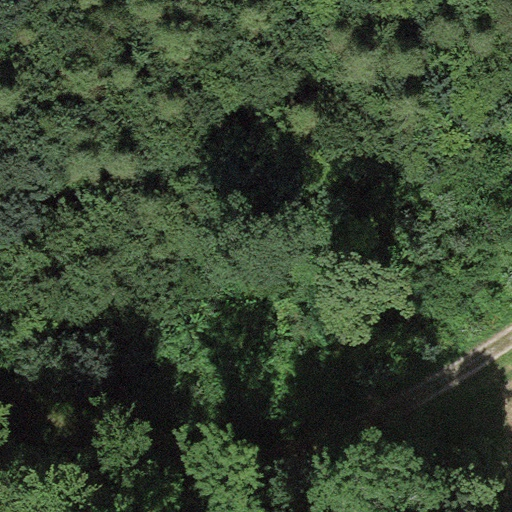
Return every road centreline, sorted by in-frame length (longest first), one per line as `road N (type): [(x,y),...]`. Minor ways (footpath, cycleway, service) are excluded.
road 1 (track): [(511,331),(357,423),(252,511)]
road 2 (track): [(219,511),(92,440),(0,417)]
